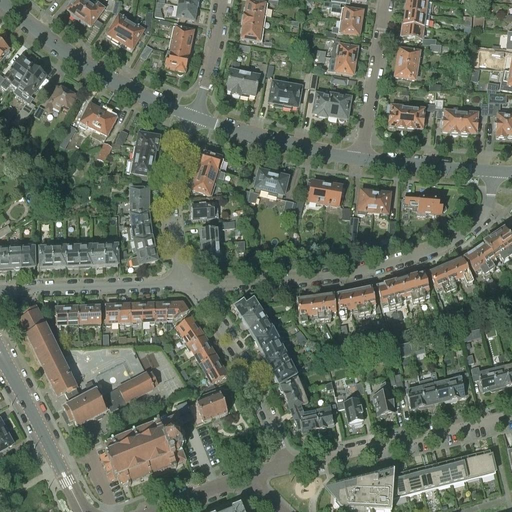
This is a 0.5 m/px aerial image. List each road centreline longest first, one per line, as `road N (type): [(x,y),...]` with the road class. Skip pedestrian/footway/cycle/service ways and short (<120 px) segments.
road 1 (residential): [(193,285),(332,277),(390,265),(476,223),(487,210),(493,172)]
road 2 (residential): [(285,466),(511,414)]
road 3 (residential): [(192,117),(74,60),(0,0)]
road 4 (residential): [(285,466),(245,370),(193,285)]
road 5 (residential): [(0,291),(193,285)]
road 6 (residential): [(193,285),(178,263),(170,207),(192,117)]
road 7 (residential): [(358,160),(192,117)]
road 8 (residential): [(358,160),(384,0)]
road 9 (tertiary): [(82,511),(9,376)]
road 10 (residential): [(493,172),(358,160)]
road 11 (residential): [(192,117),(221,0)]
